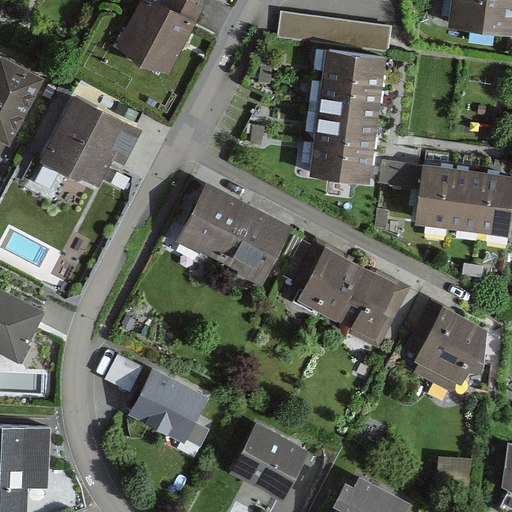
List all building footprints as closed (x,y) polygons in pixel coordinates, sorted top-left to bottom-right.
[(200,0),(143,0),(120,43),(172,70),(207,4),(200,0)] [(511,28),(511,0),(455,0),(453,21),(511,28)] [(386,24),(283,11),(280,31),(384,44),(386,24)] [(377,86),(380,55),(329,48),(325,79),(377,86)] [(0,56),(0,136),(11,143),(47,74),(3,51),(0,56)] [(373,116),(377,86),(325,79),(321,110),(373,116)] [(145,126),(77,91),(44,154),(101,183),(115,156),(126,161),(145,126)] [(369,147),(373,116),(321,110),(317,141),(369,147)] [(365,178),(369,147),(317,141),(313,172),(365,178)] [(420,159),(384,157),(382,180),(418,183),(420,159)] [(454,162),(425,158),(419,213),(448,217),(454,162)] [(483,165),(454,162),(448,217),(477,220),(483,165)] [(511,170),(511,168),(483,165),(477,220),(506,224),(511,170)] [(247,203),(207,182),(182,231),(222,252),(247,203)] [(287,223),(247,203),(222,252),(261,272),(287,223)] [(366,263),(327,243),(302,291),(342,311),(366,263)] [(406,283),(366,263),(342,311),(357,319),(353,326),(378,338),(406,283)] [(0,362),(9,346),(3,342),(24,304),(0,291),(0,362)] [(467,367),(486,366),(486,331),(490,323),(433,293),(406,344),(424,353),(416,369),(454,390),(467,367)] [(130,386),(143,361),(120,349),(106,373),(130,386)] [(188,439),(210,394),(155,365),(132,410),(188,439)] [(19,445),(20,417),(0,415),(0,508),(9,509),(11,445),(19,445)] [(284,494),(309,442),(259,419),(235,471),(284,494)] [(352,481),(344,477),(334,498),(342,502),(336,511),(404,511),(412,496),(358,469),(352,481)]
